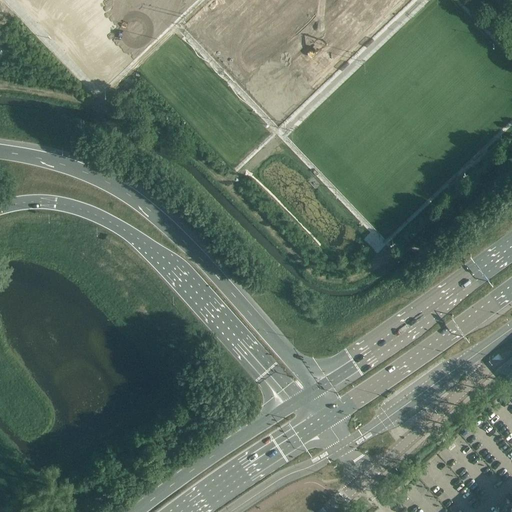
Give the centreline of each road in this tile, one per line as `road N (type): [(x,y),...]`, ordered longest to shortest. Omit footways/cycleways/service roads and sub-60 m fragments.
road 1 (motorway): [(313,386),(137,201),(82,172),(0,152)]
road 2 (motorway): [(0,208),(50,203),(127,232),(184,280),(293,404)]
road 3 (primary): [(511,246),(313,386)]
road 4 (primary): [(333,416),(511,289)]
road 5 (primary): [(293,404),(136,511)]
road 6 (primary): [(190,511),(311,430)]
road 7 (unclassified): [(364,480),(471,385)]
